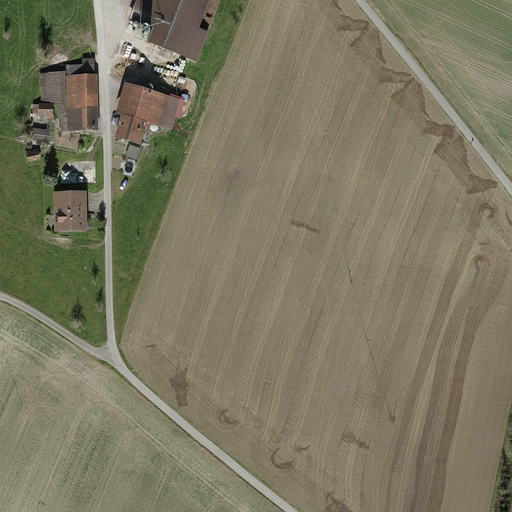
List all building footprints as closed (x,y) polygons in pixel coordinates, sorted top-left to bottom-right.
[(204,0),(138,0),(131,20),(154,29),(149,42),(196,60),(202,44),(191,40),(195,27),(194,27),(204,0)] [(68,118),(68,129),(95,129),(94,66),(64,67),(64,74),(67,74),(68,100),(64,100),(63,74),(41,74),(42,101),(60,101),(60,118),(68,118)] [(131,88),(117,137),(139,144),(145,122),(152,124),(150,126),(150,128),(152,130),(153,131),(155,131),(157,130),(158,128),(158,126),(168,129),(176,101),(131,88)] [(33,105),(33,114),(40,114),(40,115),(49,115),(49,119),(53,119),(53,115),(51,115),(52,105),(33,105)] [(47,132),(34,130),(33,139),(46,141),(47,132)] [(36,147),(27,149),(30,161),(38,159),(36,147)] [(57,194),(58,229),(84,229),(83,194),(57,194)]
